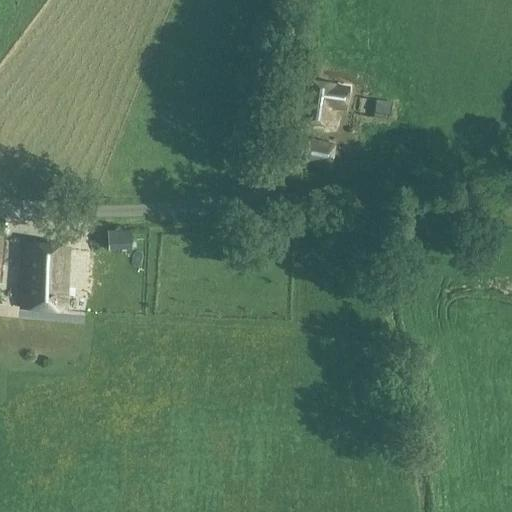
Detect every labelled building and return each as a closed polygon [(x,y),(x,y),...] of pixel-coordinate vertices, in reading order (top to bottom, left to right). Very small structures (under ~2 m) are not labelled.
[(288,96),(301,98),(303,81),(291,79),(288,96)] [(308,81),(301,122),(332,127),(335,108),(345,109),(348,89),(331,87),(331,84),(308,81)] [(376,101),(374,114),(389,116),(391,103),(376,101)] [(335,146),(307,141),(302,165),(331,171),(335,146)] [(107,233),(108,251),(132,250),(131,231),(107,233)] [(66,313),(69,250),(25,242),(21,309),(66,313)]
